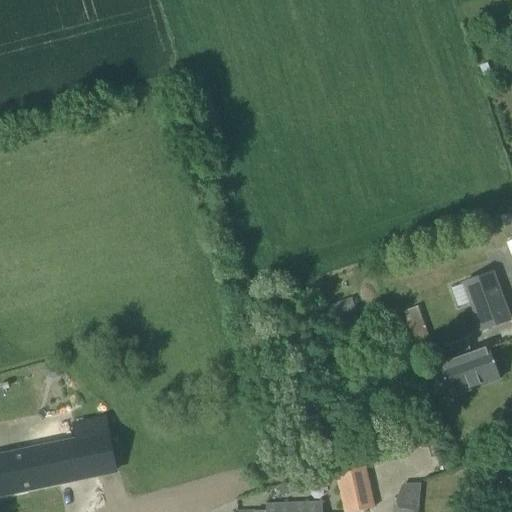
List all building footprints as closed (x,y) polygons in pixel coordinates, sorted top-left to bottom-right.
[(510,320),(493,273),(465,283),(482,330),(510,320)] [(500,379),(488,346),(440,364),(451,396),(500,379)] [(0,495),(116,471),(105,418),(74,424),(77,440),(0,456),(0,495)] [(334,462),(343,511),(354,511),(374,508),(363,457),(334,462)] [(287,496),(305,490),(302,480),(284,485),(287,496)] [(403,485),(396,500),(396,503),(407,504),(406,511),(418,511),(420,506),(419,506),(421,483),(403,485)]
